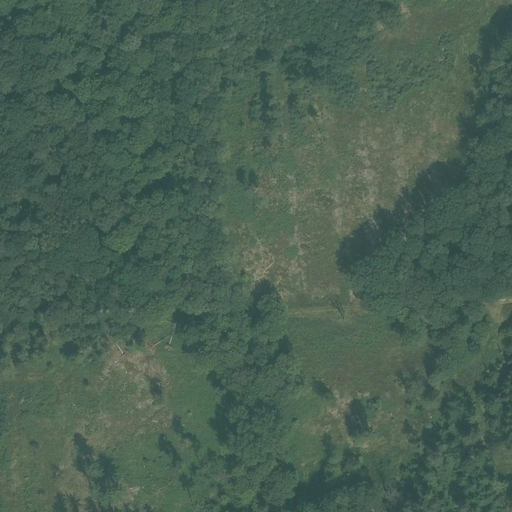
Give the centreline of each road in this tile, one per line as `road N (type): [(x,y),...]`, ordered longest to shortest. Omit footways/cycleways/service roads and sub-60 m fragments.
road 1 (track): [(0,315),(511,296)]
road 2 (track): [(216,0),(240,306)]
